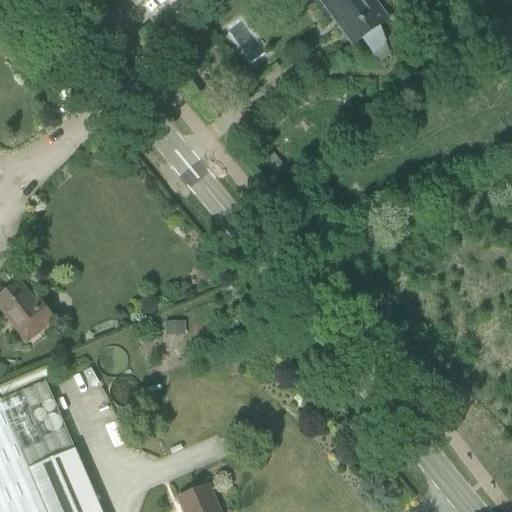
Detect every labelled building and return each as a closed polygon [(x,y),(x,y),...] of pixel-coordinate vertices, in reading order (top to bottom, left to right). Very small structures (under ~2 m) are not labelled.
[(388,21),(373,0),(317,0),(352,47),(361,40),(374,58),(385,44),(379,28),(388,21)] [(273,154),(263,162),(276,178),(286,170),(273,154)] [(34,303),(17,282),(0,296),(0,314),(25,345),(55,321),(38,299),(34,303)] [(0,511),(45,511),(27,471),(74,451),(45,383),(0,402),(0,511)] [(45,511),(100,511),(74,451),(27,471),(45,511)] [(218,511),(208,487),(177,500),(182,511),(218,511)]
